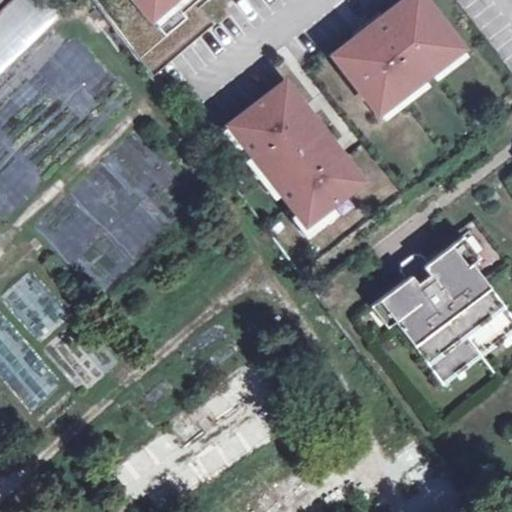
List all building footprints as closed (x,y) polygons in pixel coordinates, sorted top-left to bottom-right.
[(39,0),(19,0),(0,18),(0,74),(59,20),(39,0)] [(165,4),(169,0),(130,0),(146,17),(164,2),(165,4)] [(146,17),(152,25),(180,0),(169,0),(165,4),(164,2),(146,17)] [(427,69),(458,46),(422,0),(400,0),(376,19),(379,22),(369,30),(367,26),(330,55),(374,111),(395,94),(396,96),(429,71),(427,69)] [(369,30),(379,22),(376,19),(367,26),(369,30)] [(265,175),(268,172),(282,190),(279,193),(303,224),(359,180),(283,81),(226,125),(265,175)] [(511,153),(505,144),(488,158),(457,180),(434,199),(462,235),(426,264),(420,256),(411,255),(401,264),(399,272),(404,278),(378,300),(393,320),(441,382),(511,327),(511,319),(469,263),(478,256),(511,301),(511,153)] [(457,180),(488,158),(485,156),(480,154),(453,175),(456,178),(457,180)] [(32,273),(3,298),(38,337),(66,313),(32,273)] [(393,320),(378,300),(369,306),(385,326),(393,320)] [(0,318),(0,373),(31,407),(58,383),(0,318)] [(321,511),(336,500),(310,466),(249,511),(321,511)]
